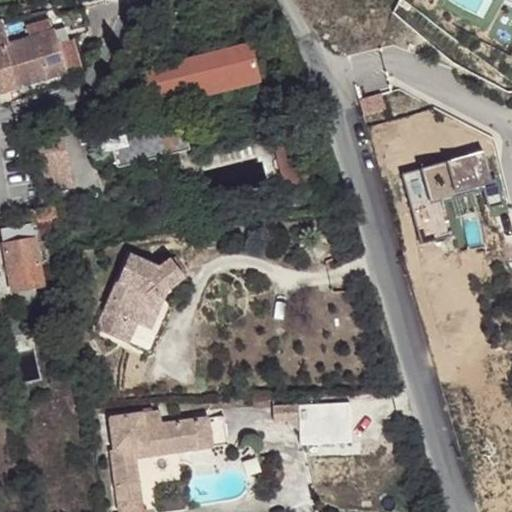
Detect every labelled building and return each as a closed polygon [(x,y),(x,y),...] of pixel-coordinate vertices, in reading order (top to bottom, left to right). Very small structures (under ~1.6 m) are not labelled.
[(417,16),(398,0),(391,14),(410,30),(417,16)] [(86,7),(62,12),(68,31),(76,29),(91,25),(86,7)] [(4,17),(0,17),(0,92),(20,87),(8,44),(10,42),(4,17)] [(8,44),(20,87),(86,67),(78,38),(62,43),(55,21),(47,19),(29,25),(32,36),(10,42),(8,44)] [(248,37),(141,68),(149,94),(256,64),(248,37)] [(256,64),(149,94),(151,102),(258,72),(256,64)] [(379,94),(357,100),(361,115),(384,108),(379,94)] [(183,114),(105,137),(104,137),(103,139),(102,140),(102,143),(103,145),(104,146),(105,147),(106,147),(108,147),(114,146),(119,164),(192,143),(183,114)] [(292,123),(277,127),(290,175),(305,171),(292,123)] [(67,130),(31,135),(37,176),(73,170),(67,130)] [(422,241),(455,233),(446,194),(495,183),(488,150),(406,168),(422,241)] [(37,176),(40,190),(76,185),(73,170),(37,176)] [(42,207),(29,209),(32,223),(32,225),(56,219),(58,228),(62,226),(58,204),(42,207)] [(1,229),(13,291),(44,285),(32,225),(32,223),(1,229)] [(162,262),(132,250),(98,324),(124,335),(133,315),(144,320),(155,298),(166,289),(187,272),(172,256),(162,262)] [(133,315),(124,335),(152,347),(172,304),(166,289),(155,298),(144,320),(133,315)] [(351,399),(274,405),(275,419),(291,418),(301,429),(302,443),(354,439),(351,399)] [(203,443),(199,415),(147,422),(146,410),(115,414),(119,447),(115,448),(125,511),(136,511),(148,510),(139,454),(203,443)] [(208,414),(199,415),(203,443),(213,442),(208,414)]
